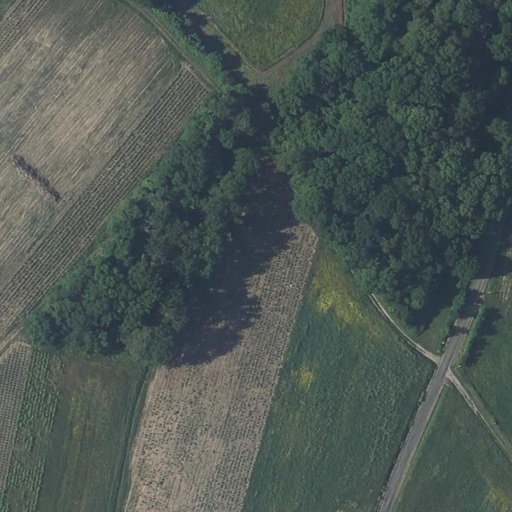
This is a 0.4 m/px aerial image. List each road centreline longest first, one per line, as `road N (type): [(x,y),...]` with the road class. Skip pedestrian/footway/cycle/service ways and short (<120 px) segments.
road 1 (unclassified): [(387,511),(472,293),(511,162)]
road 2 (track): [(0,344),(55,286),(221,145),(249,138)]
road 3 (track): [(444,365),(389,322),(249,138)]
road 4 (track): [(124,0),(230,103),(249,138)]
